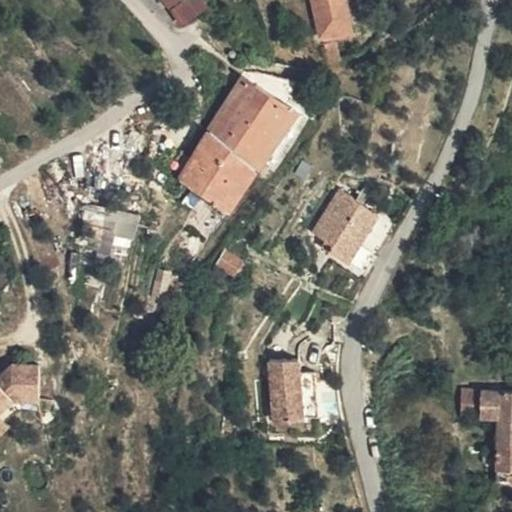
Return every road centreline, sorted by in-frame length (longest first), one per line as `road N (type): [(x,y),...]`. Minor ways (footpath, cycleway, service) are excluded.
road 1 (residential): [(376,511),(353,415),(355,334),(475,98),(493,0)]
road 2 (residential): [(134,0),(178,64),(129,108),(0,181)]
